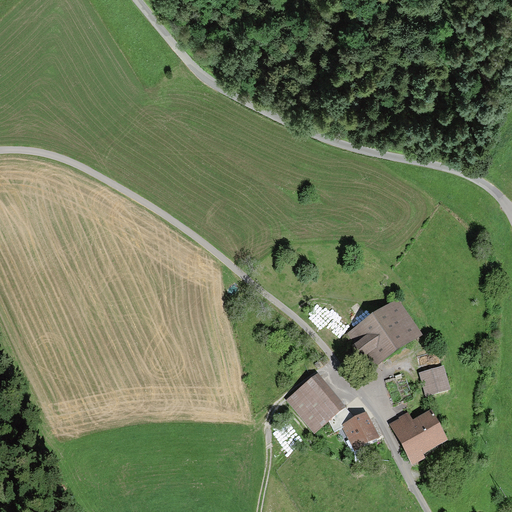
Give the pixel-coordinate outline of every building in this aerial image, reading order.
[(381,364),(420,339),(397,302),(344,336),(361,361),(374,353),(381,364)] [(428,400),(448,390),(436,367),(416,378),(428,400)] [(352,422),(318,377),(289,400),(316,434),(328,425),(338,438),(345,432),(358,448),(377,434),(361,415),(352,422)] [(390,427),(414,463),(447,441),(430,415),(413,426),(406,416),(390,427)] [(367,462),(366,450),(355,451),(356,463),(367,462)]
